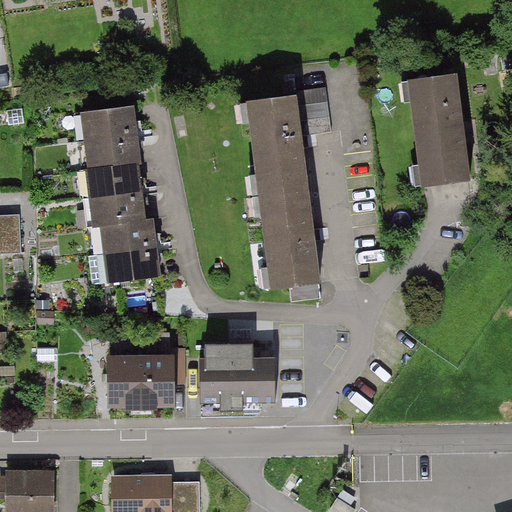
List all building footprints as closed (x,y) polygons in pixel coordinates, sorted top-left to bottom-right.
[(454,80),(399,86),(412,191),(467,184),(454,80)] [(288,103),(238,109),(260,293),(310,287),(288,103)] [(129,110),(75,116),(81,172),(136,166),(129,110)] [(136,166),(81,172),(88,229),(96,228),(142,223),(136,166)] [(19,214),(0,214),(0,256),(21,256),(19,214)] [(149,222),(142,223),(96,228),(102,285),(155,280),(149,222)] [(258,356),(190,358),(191,413),(260,411),(258,356)] [(169,357),(102,358),(103,411),(170,410),(169,357)] [(51,511),(51,471),(2,472),(2,511),(51,511)] [(173,511),(173,486),(173,478),(114,480),(114,511),(173,511)] [(173,486),(173,511),(200,511),(200,486),(173,486)] [(346,487),(334,508),(341,511),(355,511),(364,497),(346,487)]
